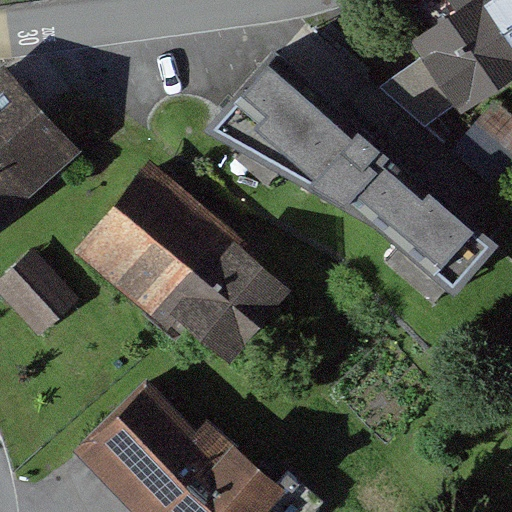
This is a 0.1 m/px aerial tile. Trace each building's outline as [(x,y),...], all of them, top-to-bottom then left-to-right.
[(511,0),(466,0),(471,7),(425,40),(475,108),(511,80),(511,0)] [(507,242),(277,55),(212,128),(353,208),(460,298),(507,242)] [(0,229),(88,142),(14,67),(0,80),(0,229)] [(292,287),(151,169),(91,241),(232,359),(292,287)] [(79,296),(34,249),(0,281),(0,292),(40,334),(79,296)] [(273,511),(300,482),(168,365),(89,454),(154,511),(273,511)] [(511,374),(502,383),(511,395),(511,374)]
